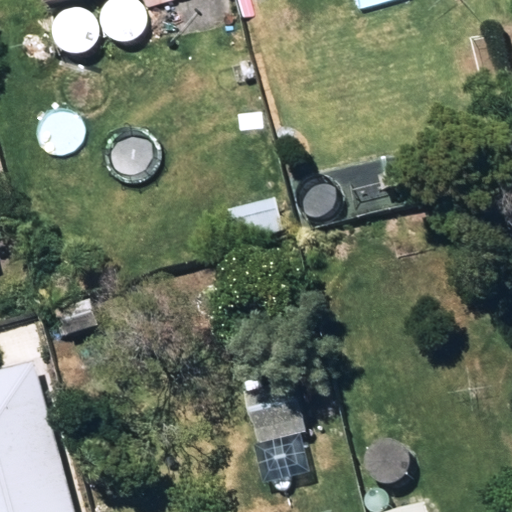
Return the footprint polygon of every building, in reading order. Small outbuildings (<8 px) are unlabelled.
[(51,0),(57,24),(138,3),(137,0),(51,0)] [(279,210),(235,223),(244,254),(289,242),(279,210)] [(77,347),(102,343),(96,310),(71,314),(77,347)] [(78,511),(34,373),(0,384),(0,511),(78,511)] [(253,404),(266,456),(311,443),(298,393),(253,404)]
